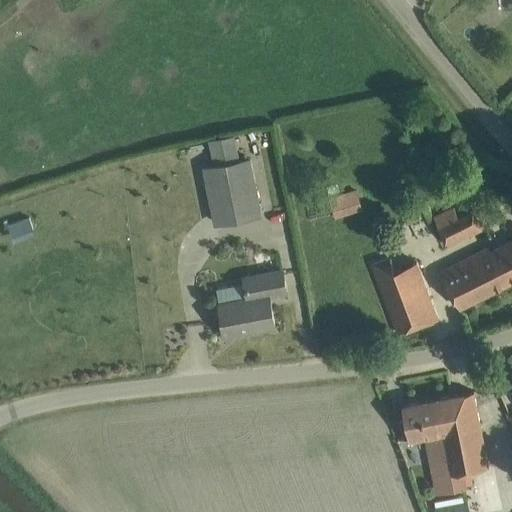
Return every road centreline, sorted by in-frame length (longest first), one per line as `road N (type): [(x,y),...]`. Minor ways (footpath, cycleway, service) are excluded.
road 1 (unclassified): [(0,419),(118,392),(428,361),(511,337)]
road 2 (unclassified): [(511,160),(383,0)]
